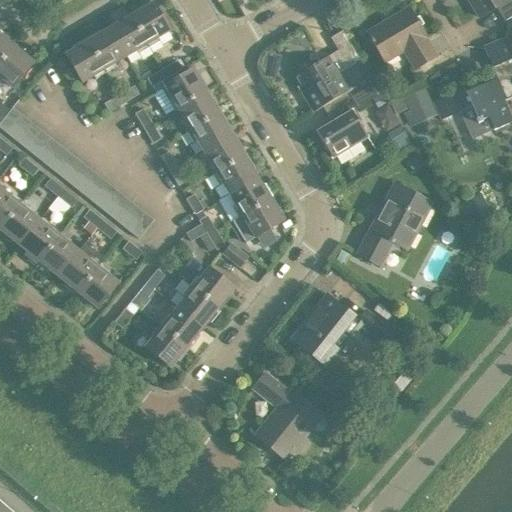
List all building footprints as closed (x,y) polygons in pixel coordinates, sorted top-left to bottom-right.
[(511,0),(468,0),(469,1),(480,18),(496,8),(505,22),(511,17),(511,0)] [(128,14),(148,48),(159,41),(158,39),(169,32),(151,3),(143,8),(142,6),(128,14)] [(414,71),(434,58),(423,40),(425,38),(407,10),(366,35),(384,64),(405,51),(409,59),(408,60),(414,71)] [(116,24),(108,29),(125,58),(136,51),(137,54),(148,48),(128,14),(115,22),(116,24)] [(99,31),(85,40),(105,73),(116,67),(115,64),(125,58),(108,29),(100,34),(99,31)] [(303,50),(311,45),(303,31),(295,36),(284,43),(294,48),(300,44),(303,50)] [(360,61),(342,31),(330,39),(338,52),(302,73),(307,83),(298,88),(313,114),(326,106),(346,94),(348,93),(337,74),(360,61)] [(0,62),(15,45),(2,35),(1,37),(0,36),(0,62)] [(443,98),(433,103),(441,121),(451,116),(460,112),(472,140),(492,131),(511,121),(511,59),(503,39),(483,48),(493,69),(497,79),(485,85),(471,92),(469,87),(443,98)] [(95,79),(105,73),(85,40),(72,47),(73,50),(65,55),(82,83),(93,77),(95,79)] [(29,56),(15,45),(0,62),(0,83),(4,87),(6,84),(12,89),(33,63),(27,58),(29,56)] [(267,53),(265,52),(264,56),(263,57),(262,58),(262,59),(261,60),(260,61),(260,64),(260,67),(261,70),(262,73),(263,75),(263,78),(264,79),(275,82),(281,56),(267,53)] [(162,71),(167,79),(182,70),(177,61),(162,71)] [(167,79),(162,71),(147,79),(152,88),(167,79)] [(177,110),(205,94),(208,92),(200,78),(197,80),(192,71),(163,88),(170,99),(167,101),(174,112),(177,110)] [(134,87),(119,96),(124,105),(139,95),(134,87)] [(424,89),(403,98),(410,113),(406,115),(412,127),(436,116),(424,89)] [(348,93),(346,94),(326,106),(335,122),(316,133),(332,159),(367,138),(352,113),(358,109),(348,93)] [(187,133),(221,113),(212,99),(209,101),(205,94),(177,110),(183,121),(180,122),(187,133)] [(124,105),(119,96),(104,105),(109,113),(124,105)] [(374,105),(377,109),(385,104),(382,100),(374,105)] [(404,103),(397,106),(400,112),(406,109),(404,103)] [(0,124),(0,129),(7,135),(22,116),(13,108),(0,124)] [(135,115),(144,130),(153,125),(144,110),(135,115)] [(221,113),(187,133),(193,144),(196,142),(202,153),(231,136),(226,128),(228,126),(221,113)] [(16,143),(31,124),(22,116),(7,135),(16,143)] [(26,150),(28,147),(41,131),(31,124),(16,143),(26,150)] [(162,140),(153,125),(144,130),(153,145),(162,140)] [(400,128),(387,136),(398,154),(411,146),(400,128)] [(35,158),(50,139),(41,131),(28,147),(26,150),(35,158)] [(212,176),(246,156),(238,142),(235,144),(231,136),(202,153),(209,163),(206,165),(212,176)] [(13,149),(0,139),(0,151),(7,157),(13,149)] [(35,158),(44,165),(59,146),(50,139),(35,158)] [(54,172),(69,153),(59,146),(44,165),(54,172)] [(160,157),(170,172),(178,167),(169,152),(160,157)] [(63,180),(71,169),(78,161),(69,153),(54,172),(63,180)] [(414,173),(424,167),(416,155),(406,161),(414,173)] [(246,156),(212,176),(218,186),(221,185),(228,196),(256,179),(251,171),(254,169),(246,156)] [(38,170),(24,159),(18,166),(32,177),(38,170)] [(72,187),(87,168),(78,161),(71,169),(63,180),(72,187)] [(187,182),(178,167),(170,172),(178,187),(187,182)] [(82,195),(82,194),(97,176),(87,168),(72,187),(82,195)] [(91,202),(106,183),(97,176),(82,194),(82,195),(91,202)] [(58,198),(64,191),(50,179),(44,187),(58,198)] [(238,219),(272,199),(264,185),(261,187),(256,179),(228,196),(234,206),(231,208),(238,219)] [(91,202),(100,210),(116,191),(106,183),(91,202)] [(405,250),(429,204),(394,186),(357,255),(379,267),(392,244),(405,250)] [(0,230),(22,203),(12,195),(10,198),(0,189),(0,230)] [(64,191),(58,198),(71,209),(77,201),(64,191)] [(116,191),(100,210),(110,217),(125,198),(116,191)] [(481,193),(455,207),(465,226),(492,213),(481,193)] [(195,216),(204,210),(195,195),(186,200),(195,216)] [(110,217),(119,225),(134,206),(125,198),(110,217)] [(253,238),(254,239),(282,222),(277,214),(280,212),(272,199),(238,219),(232,222),(244,243),(253,238)] [(19,247),(40,221),(30,213),(32,211),(22,203),(0,230),(0,235),(9,243),(11,241),(19,247)] [(128,232),(142,215),(144,213),(134,206),(119,225),(128,232)] [(83,207),(75,216),(78,218),(85,209),(83,207)] [(83,219),(97,230),(103,222),(89,211),(83,219)] [(144,213),(142,215),(128,232),(138,240),(153,221),(144,213)] [(206,234),(208,237),(217,232),(208,216),(199,221),(201,225),(206,234)] [(40,221),(19,247),(26,253),(24,255),(36,265),(61,234),(51,226),(49,229),(40,221)] [(116,233),(103,222),(97,230),(110,240),(116,233)] [(206,234),(201,225),(186,234),(191,243),(206,234)] [(217,232),(208,237),(217,252),(225,246),(217,232)] [(58,278),(78,253),(69,245),(71,242),(61,234),(36,265),(49,275),(50,273),(58,278)] [(137,261),(143,253),(129,242),(123,250),(137,261)] [(231,245),(222,256),(239,269),(247,259),(231,245)] [(104,261),(84,246),(78,253),(58,278),(65,284),(63,286),(75,296),(100,266),(104,261)] [(100,266),(75,296),(87,306),(89,304),(97,310),(118,284),(108,276),(110,274),(100,266)] [(197,277),(189,287),(219,312),(229,299),(227,298),(233,290),(207,269),(199,279),(197,277)] [(157,270),(146,284),(154,291),(165,277),(157,270)] [(143,304),(154,291),(146,284),(135,298),(143,304)] [(183,299),(176,309),(202,330),(208,322),(210,324),(219,312),(189,287),(181,297),(183,299)] [(323,366),(334,351),(340,350),(350,337),(341,330),(351,317),(326,297),(291,341),(323,366)] [(165,316),(157,326),(188,351),(198,339),(196,337),(202,330),(176,309),(168,319),(165,316)] [(121,331),(132,318),(124,312),(113,325),(121,331)] [(365,312),(356,323),(384,345),(393,334),(365,312)] [(178,363),(188,351),(157,326),(149,336),(152,338),(144,348),(170,369),(176,361),(178,363)] [(319,419),(321,417),(290,393),(288,395),(264,376),(252,390),(277,410),(255,437),(286,462),(294,452),(298,454),(307,443),(303,440),(312,429),(316,432),(320,431),(324,427),(323,423),(319,419)] [(348,427),(365,440),(372,431),(355,418),(348,427)]
